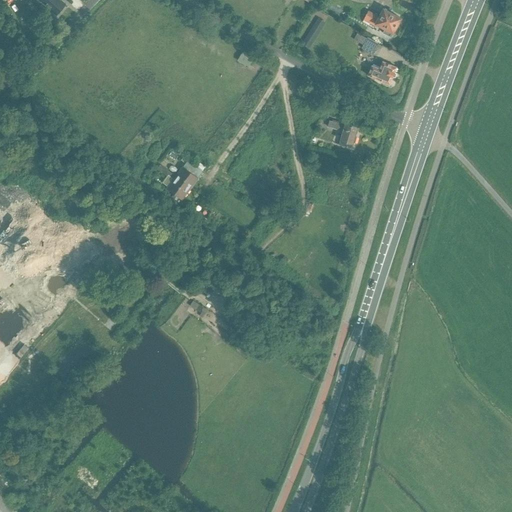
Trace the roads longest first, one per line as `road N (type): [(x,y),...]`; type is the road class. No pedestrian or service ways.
road 1 (track): [(306,93),(280,73),(302,201),(228,292)]
road 2 (residential): [(403,123),(182,0)]
road 3 (secondary): [(365,321),(292,511)]
road 4 (secondary): [(304,511),(365,321)]
road 5 (secondary): [(425,134),(365,321)]
road 6 (track): [(287,60),(205,186)]
road 7 (secondary): [(475,0),(425,134)]
